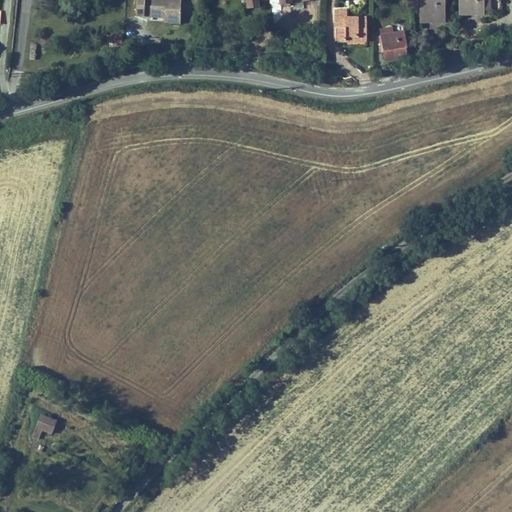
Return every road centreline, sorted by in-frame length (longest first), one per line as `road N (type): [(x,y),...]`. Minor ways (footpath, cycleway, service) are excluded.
road 1 (unclassified): [(511,174),(364,265),(106,511)]
road 2 (unclassified): [(511,58),(351,92),(187,70),(0,112)]
